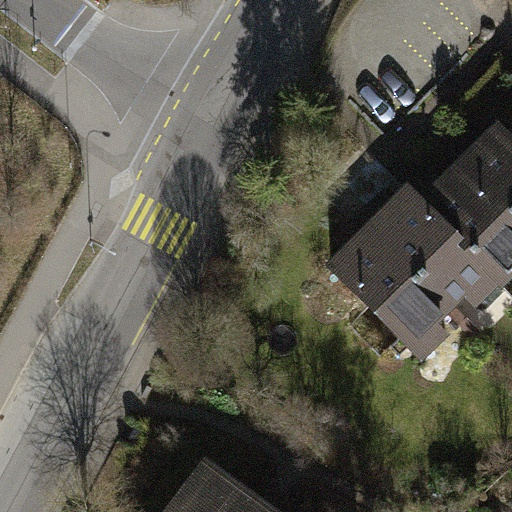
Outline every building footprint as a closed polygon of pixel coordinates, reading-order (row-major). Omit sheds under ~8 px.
[(511,136),(504,128),(465,164),(511,214),(511,136)] [(511,214),(465,164),(427,201),(509,287),(511,284),(511,214)] [(378,228),(468,325),(509,287),(427,201),(418,191),(378,228)] [(468,325),(378,228),(332,268),(423,365),(468,325)] [(259,511),(207,473),(178,511),(259,511)]
